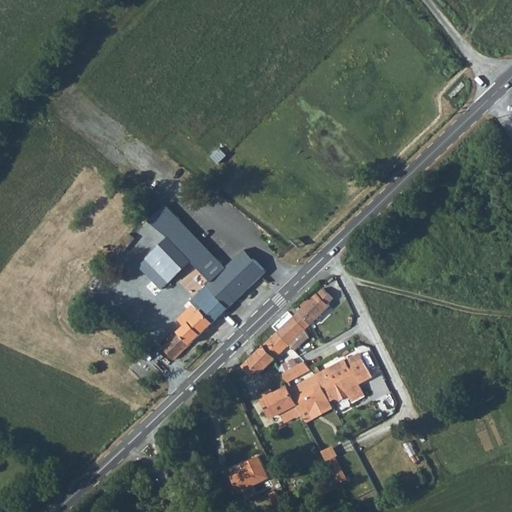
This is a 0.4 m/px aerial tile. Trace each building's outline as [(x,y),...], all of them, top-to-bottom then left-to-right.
[(467,93),(464,88),(449,99),(452,104),(467,93)] [(202,311),(214,323),(254,283),(267,271),(254,259),(242,271),(230,260),(224,265),(167,205),(150,220),(167,237),(192,261),(210,279),(189,298),(202,311)] [(162,290),(192,261),(167,237),(137,265),(162,290)] [(89,270),(104,253),(96,246),(82,263),(89,270)] [(122,282),(132,292),(142,283),(132,273),(122,282)] [(323,288),(298,310),(310,325),(330,305),(328,303),(333,298),(323,288)] [(214,323),(202,311),(198,314),(193,309),(186,316),(191,321),(179,331),(173,326),(157,342),(175,361),(214,323)] [(310,325),(298,310),(290,318),(303,332),(310,325)] [(303,332),(290,318),(274,335),(286,348),(303,332)] [(307,341),(303,332),(286,348),(292,354),(307,341)] [(286,348),(274,335),(260,348),(273,361),(286,348)] [(273,361),(260,348),(245,362),(259,376),(273,361)] [(358,389),(362,387),(360,382),(371,376),(362,357),(351,362),(346,365),(345,362),(314,378),(326,400),(329,406),(335,404),(340,406),(349,401),(352,408),(364,401),(358,389)] [(132,367),(142,378),(151,369),(141,358),(132,367)] [(281,376),(286,386),(312,374),(308,369),(303,365),(281,376)] [(296,408),(299,416),(308,411),(311,418),(331,409),(329,406),(326,400),(314,378),(289,391),(296,408)] [(299,416),(296,408),(289,391),(287,387),(259,401),(268,420),(277,417),(281,426),(292,421),(291,419),(299,416)] [(334,416),(331,409),(311,418),(314,425),(334,416)] [(335,446),(324,451),(328,460),(336,456),(339,455),(335,446)] [(239,486),(267,474),(258,452),(246,457),(248,463),(231,471),(239,486)] [(336,456),(328,460),(340,483),(347,480),(336,456)] [(267,492),(270,499),(272,498),(278,511),(282,511),(292,507),(285,492),(277,495),(274,489),(267,492)]
